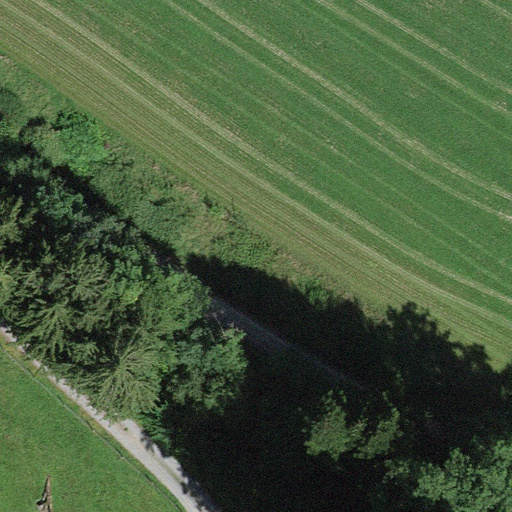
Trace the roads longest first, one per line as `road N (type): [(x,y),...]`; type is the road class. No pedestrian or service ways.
road 1 (track): [(0,155),(279,354),(511,503)]
road 2 (track): [(0,325),(191,493),(199,511)]
